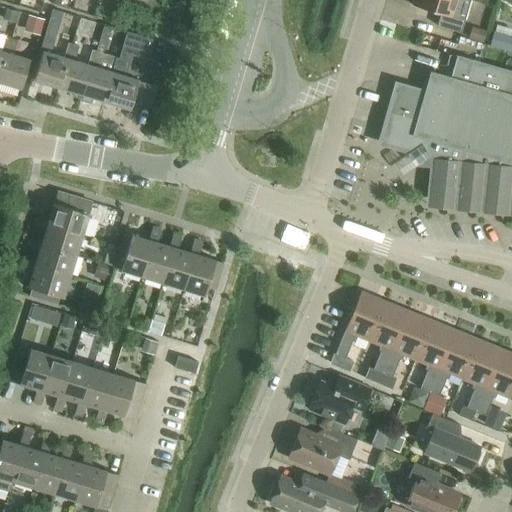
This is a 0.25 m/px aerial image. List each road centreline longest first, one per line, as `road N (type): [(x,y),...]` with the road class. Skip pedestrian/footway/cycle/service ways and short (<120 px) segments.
road 1 (residential): [(236,511),(344,234)]
road 2 (residential): [(307,218),(370,0)]
road 3 (residential): [(198,178),(0,140)]
road 4 (residential): [(198,178),(253,0)]
road 5 (residential): [(137,453),(0,409)]
